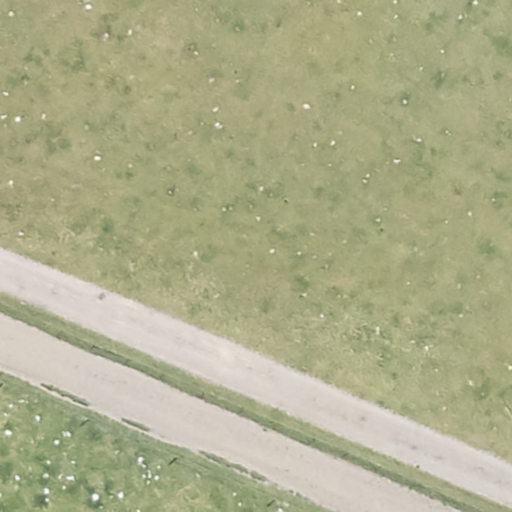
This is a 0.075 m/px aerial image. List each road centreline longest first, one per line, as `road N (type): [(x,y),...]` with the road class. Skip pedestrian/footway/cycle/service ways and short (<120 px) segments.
road 1 (track): [(0,278),(511,493)]
road 2 (track): [(0,350),(380,511)]
